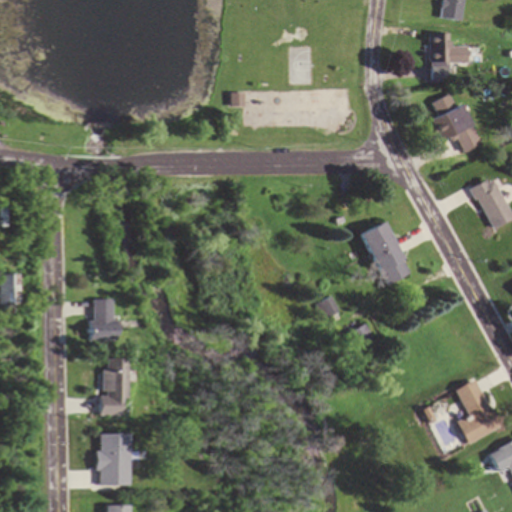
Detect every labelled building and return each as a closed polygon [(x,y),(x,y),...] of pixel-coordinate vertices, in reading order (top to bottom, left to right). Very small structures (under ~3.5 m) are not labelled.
[(439,0),(436,20),(459,23),(462,0),(439,0)] [(430,83),(466,83),(465,37),(429,37),(430,83)] [(294,63),(288,81),(306,87),(311,68),(294,63)] [(442,142),(461,133),(466,145),(478,139),(456,93),(430,105),(436,118),(431,120),(442,142)] [(241,112),(241,95),(226,95),(226,112),(241,112)] [(490,230),(511,219),(492,179),(470,190),(490,230)] [(358,234),(382,289),(406,278),(382,224),(358,234)] [(314,306),(322,321),(337,313),(330,298),(314,306)] [(85,341),(107,341),(107,300),(85,300),(85,341)] [(352,351),(372,345),(367,327),(347,333),(352,351)] [(118,359),(93,359),(93,417),(118,417),(118,359)] [(498,430),(474,381),(453,391),(466,418),(454,424),(464,446),(498,430)] [(121,435),(90,435),(90,486),(121,486),(121,435)] [(496,473),(506,469),(511,483),(511,442),(487,454),(496,473)]
